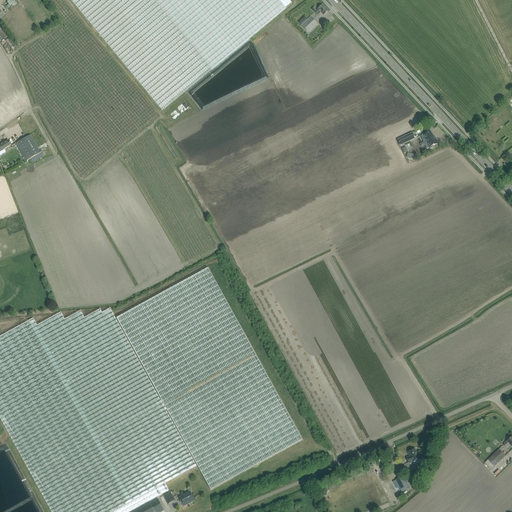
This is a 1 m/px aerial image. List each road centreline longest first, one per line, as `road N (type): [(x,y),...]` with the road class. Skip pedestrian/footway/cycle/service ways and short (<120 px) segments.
road 1 (unclassified): [(230,511),(492,396)]
road 2 (secondary): [(511,191),(332,0)]
